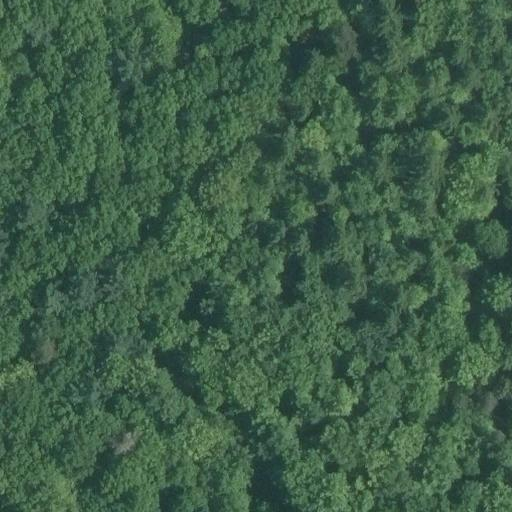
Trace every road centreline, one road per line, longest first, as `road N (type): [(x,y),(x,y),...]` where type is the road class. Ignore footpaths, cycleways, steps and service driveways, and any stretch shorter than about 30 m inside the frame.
road 1 (track): [(0,393),(281,511)]
road 2 (track): [(511,239),(403,511)]
